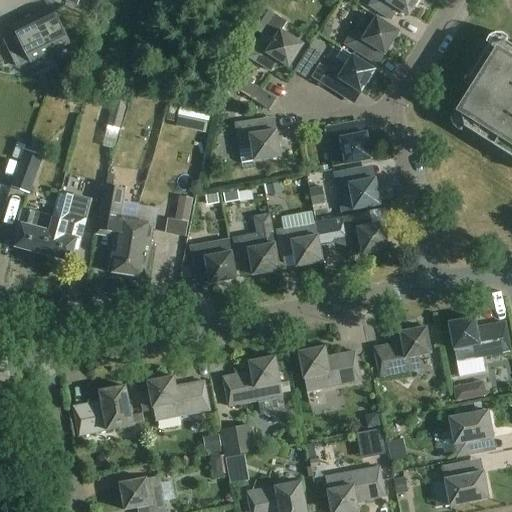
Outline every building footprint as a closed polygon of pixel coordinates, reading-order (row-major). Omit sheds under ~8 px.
[(420,0),(373,0),(369,7),(392,21),(399,11),(409,17),(420,0)] [(49,54),(69,45),(52,8),(31,18),(49,54)] [(242,54),(272,72),(279,62),(289,69),(304,46),(281,31),(288,20),(272,10),(258,32),(264,35),(257,46),(250,42),(242,54)] [(29,64),(49,54),(31,18),(11,28),(29,64)] [(400,33),(377,18),(370,29),(360,22),(345,45),(368,60),(375,49),(385,56),(400,33)] [(330,40),(334,33),(327,29),(323,36),(330,40)] [(511,46),(496,37),(471,77),(479,83),(455,122),(511,157),(511,46)] [(320,66),(313,78),(321,83),(344,98),(351,87),(361,94),(376,71),(371,68),(370,67),(353,56),(342,50),(336,60),(328,72),(320,66)] [(303,58),(296,70),(305,75),(306,76),(313,65),(311,64),(303,58)] [(233,72),(246,80),(254,67),(242,59),(233,72)] [(246,80),(233,72),(226,83),(239,91),(247,80),(246,80)] [(270,111),(278,100),(247,80),(239,91),(270,111)] [(72,93),(69,104),(77,107),(80,95),(72,93)] [(113,103),(106,129),(118,132),(125,107),(113,103)] [(195,104),(193,116),(213,120),(215,108),(195,104)] [(265,133),(263,121),(236,125),(240,152),(242,164),(254,162),(281,158),(277,131),(265,133)] [(355,136),(353,124),(326,129),(333,168),(346,165),(372,160),(367,134),(355,136)] [(11,188),(30,195),(44,157),(25,150),(11,188)] [(364,182),(361,169),(335,174),(342,213),(354,211),(381,206),(376,179),(364,182)] [(269,197),(284,194),(282,184),(267,187),(269,197)] [(321,186),(310,188),(314,205),(324,203),(321,186)] [(127,275),(136,221),(123,219),(127,191),(107,188),(98,237),(115,240),(109,271),(109,272),(127,275)] [(71,261),(76,241),(80,242),(92,199),(61,190),(54,217),(44,254),(71,261)] [(227,204),(241,202),(240,193),(226,195),(227,204)] [(208,206),(220,204),(219,195),(207,197),(208,206)] [(176,221),(188,223),(192,199),(180,197),(176,221)] [(17,247),(44,254),(54,217),(22,208),(18,224),(23,226),(17,247)] [(280,271),(275,245),(273,232),(269,214),(255,217),(258,235),(234,240),(240,270),(252,267),(254,276),(280,271)] [(370,214),(343,219),(316,224),(320,245),(334,243),(337,245),(342,247),(345,247),(348,247),(350,258),(363,255),(389,251),(384,224),(372,226),(370,214)] [(167,220),(165,234),(186,238),(188,223),(176,221),(167,220)] [(136,221),(127,275),(145,278),(146,277),(145,277),(154,224),(136,221)] [(320,245),(316,224),(277,231),(282,258),(294,256),(297,268),(324,263),(320,245)] [(237,279),(232,253),(229,240),(191,248),(196,278),(209,276),(210,284),(237,279)] [(477,329),(475,319),(449,324),(457,363),(511,353),(505,323),(477,329)] [(380,378),(422,370),(420,357),(432,354),(427,328),(401,333),(403,343),(375,349),(380,378)] [(327,358),(326,348),(299,353),(307,392),(361,382),(355,353),(327,358)] [(229,408),(283,397),(276,358),(250,363),(252,373),(224,378),(229,408)] [(176,388),(174,378),(148,383),(156,422),(210,411),(204,382),(176,388)] [(472,383),(453,386),(456,401),(474,397),(472,383)] [(284,396),(292,394),(290,384),(282,385),(284,396)] [(80,437),(109,431),(133,426),(131,413),(126,387),(100,392),(102,402),(74,408),(80,437)] [(474,403),(461,405),(462,411),(475,409),(474,403)] [(457,458),(484,453),(482,441),(494,438),(489,411),(450,419),(457,458)] [(369,428),(381,426),(379,413),(366,416),(369,428)] [(256,452),(252,427),(224,432),(229,457),(244,455),(256,452)] [(383,430),(358,435),(360,444),(385,439),(383,430)] [(207,449),(223,447),(221,435),(205,437),(207,449)] [(404,441),(390,444),(393,462),(407,460),(404,441)] [(229,457),(227,458),(232,482),(249,479),(244,455),(229,457)] [(215,465),(222,465),(222,456),(214,456),(215,465)] [(472,475),(470,463),(443,468),(450,507),(489,499),(484,473),(472,475)] [(332,511),(359,511),(357,503),(385,497),(380,468),(326,478),(332,511)] [(411,476),(413,488),(443,483),(441,471),(411,476)] [(165,511),(159,477),(120,485),(125,511),(138,509),(138,511),(165,511)] [(398,494),(410,492),(407,477),(395,479),(398,494)] [(307,511),(304,496),(302,483),(248,493),(251,511),(307,511)]
